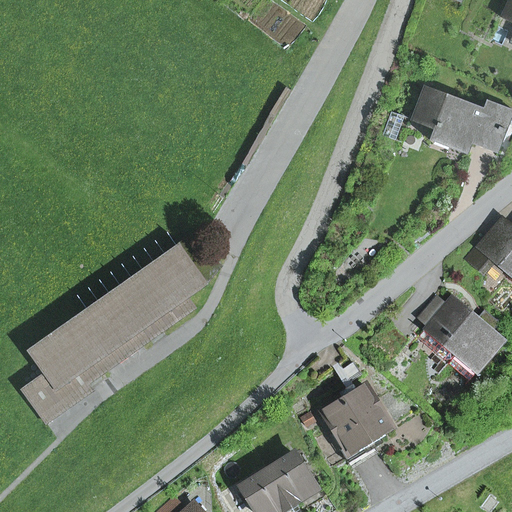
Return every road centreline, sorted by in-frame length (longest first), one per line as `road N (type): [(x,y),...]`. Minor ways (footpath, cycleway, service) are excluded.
road 1 (residential): [(511,186),(334,332),(295,319),(287,286),(404,0)]
road 2 (residential): [(361,0),(236,232)]
road 3 (residential): [(511,440),(388,511)]
